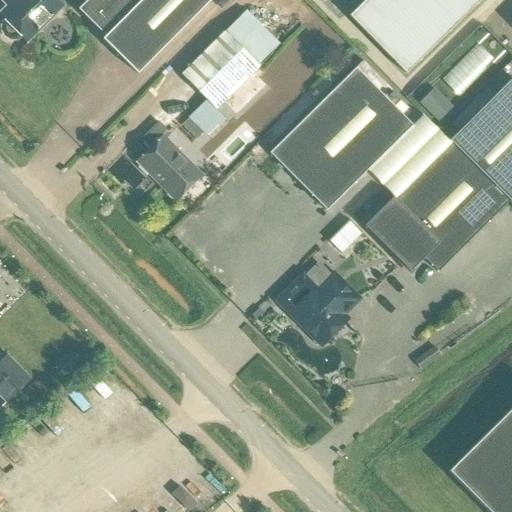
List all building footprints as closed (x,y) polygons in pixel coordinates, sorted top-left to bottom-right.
[(2,0),(10,7),(0,16),(5,21),(3,23),(2,26),(2,29),(2,32),(3,35),(5,37),(7,39),(10,40),(13,40),(16,40),(19,39),(21,37),(25,42),(61,6),(54,0),(2,0)] [(87,0),(78,11),(105,37),(102,40),(137,75),(211,0),(87,0)] [(406,75),(482,0),(366,0),(349,17),(406,75)] [(225,33),(224,33),(181,76),(207,101),(216,111),(259,68),(258,66),(279,45),(246,12),(225,33)] [(451,94),(486,59),(474,47),(438,82),(451,94)] [(326,212),(412,127),(355,69),(269,154),(326,212)] [(438,273),(509,202),(511,204),(511,79),(449,142),(452,145),(396,201),(393,198),(364,227),(396,259),(398,256),(412,270),(424,259),(438,273)] [(438,123),(452,108),(433,89),(419,104),(438,123)] [(216,111),(207,101),(182,126),(196,140),(203,132),(207,136),(224,119),(216,111)] [(170,135),(158,123),(141,140),(150,150),(136,164),(175,203),(202,177),(165,140),(170,135)] [(233,163),(249,147),(238,136),(218,156),(223,161),(227,157),(233,163)] [(363,232),(350,220),(330,240),(343,253),(363,232)] [(315,290),(291,314),(301,325),(301,329),(306,334),(311,334),(322,345),(346,321),(340,316),(356,300),(333,277),(317,293),(315,290)] [(256,321),(263,314),(259,310),(252,317),(256,321)] [(420,371),(441,357),(434,347),(414,362),(420,371)] [(0,355),(0,396),(6,403),(31,379),(7,355),(3,359),(0,355)] [(511,511),(511,409),(449,472),(488,511),(511,511)]
